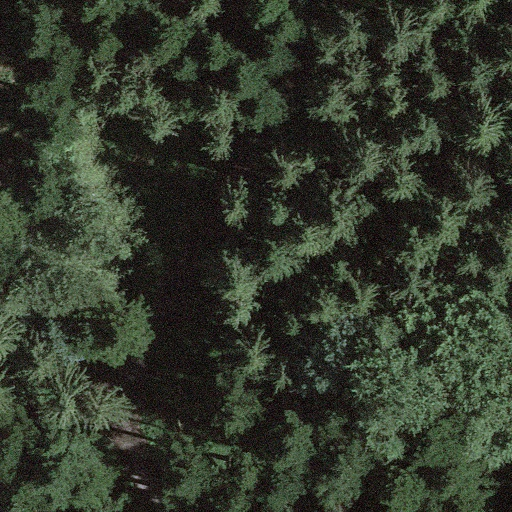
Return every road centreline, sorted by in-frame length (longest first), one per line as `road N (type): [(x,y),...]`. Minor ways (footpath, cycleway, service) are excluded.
road 1 (track): [(305,0),(274,92),(116,394)]
road 2 (track): [(180,511),(139,450),(116,394)]
